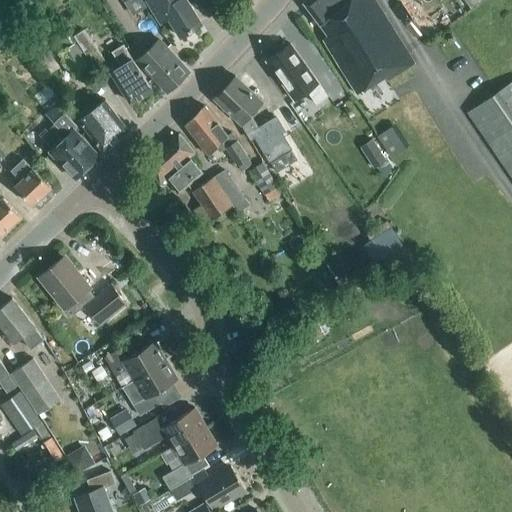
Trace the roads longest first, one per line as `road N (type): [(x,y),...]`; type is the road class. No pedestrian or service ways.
road 1 (residential): [(302,511),(224,382),(191,284),(95,186)]
road 2 (tertiary): [(95,186),(281,0)]
road 3 (tertiary): [(0,278),(95,186)]
